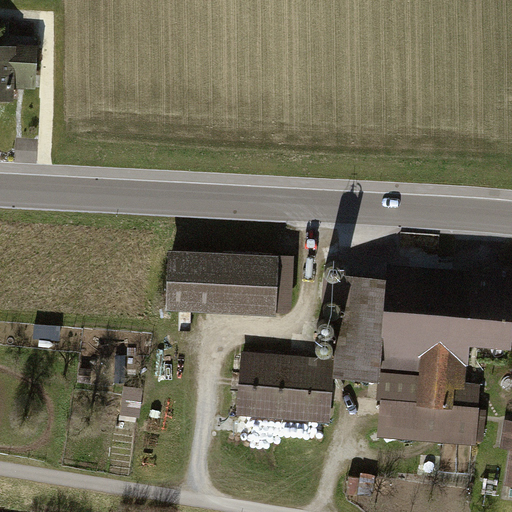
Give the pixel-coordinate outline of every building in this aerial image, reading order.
[(35,92),(36,47),(0,45),(0,102),(15,103),(16,91),(35,92)] [(172,253),(170,314),(278,319),(281,258),(172,253)] [(328,277),(332,280),(336,280),(340,278),(342,274),(342,269),(339,265),(334,264),(330,265),(327,269),(326,273),(328,277)] [(511,268),(498,267),(496,288),(511,289),(511,268)] [(467,361),(469,339),(511,342),(511,333),(511,289),(496,288),(347,277),(340,365),(426,372),(424,403),(450,405),(451,384),(461,385),(463,361),(467,361)] [(327,297),(331,299),(335,300),(339,297),(341,293),(341,289),(338,285),(334,284),(329,285),(326,288),(325,293),(327,297)] [(326,316),(330,318),(335,319),(339,316),(341,312),(340,307),(337,304),(333,302),(329,304),(325,307),(325,311),(326,316)] [(322,335),(326,337),(330,337),(334,335),(336,331),(336,326),(333,323),(329,321),(324,323),(321,326),(320,330),(322,335)] [(317,352),(320,354),(325,355),(329,352),(331,348),(330,344),(328,340),(323,339),(319,340),(316,343),(315,348),(317,352)] [(244,355),(239,411),(325,418),(330,362),(244,355)] [(447,438),(450,405),(424,403),(426,372),(340,365),(340,378),(380,381),(379,398),(384,399),(381,432),(447,438)] [(451,384),(450,405),(476,407),(477,386),(461,385),(451,384)] [(144,389),(125,388),(124,417),(143,418),(144,389)] [(476,407),(450,405),(447,438),(473,440),(476,407)] [(511,425),(504,424),(499,453),(511,455),(511,459),(508,487),(511,487),(511,425)]
